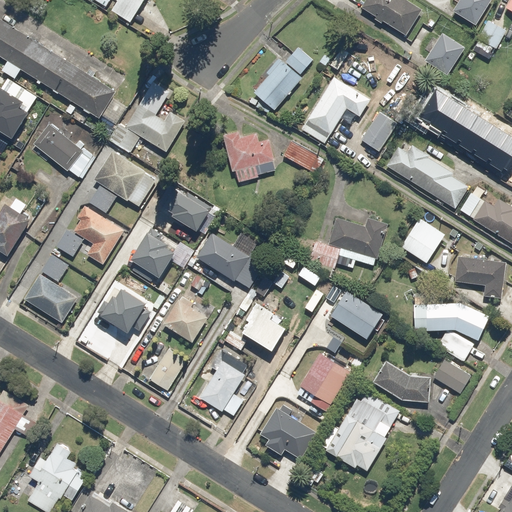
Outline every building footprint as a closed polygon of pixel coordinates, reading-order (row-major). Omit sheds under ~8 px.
[(119,0),(113,11),(131,22),(144,0),(119,0)] [(400,0),(366,0),(362,7),(405,33),(418,11),(400,0)] [(460,0),(454,12),(475,25),(490,0),(460,0)] [(0,19),(0,51),(102,115),(117,93),(0,19)] [(496,48),(505,29),(488,21),(479,39),(496,48)] [(427,61),(447,73),(463,48),(443,36),(427,61)] [(358,53),(344,45),(331,65),(344,74),(358,53)] [(298,48),(287,61),(301,73),(312,61),(298,48)] [(254,92),(275,110),(303,79),(282,61),(254,92)] [(335,77),(308,118),(331,133),(347,109),(360,116),(371,100),(357,91),(335,77)] [(150,144),(165,153),(180,131),(179,131),(185,121),(170,112),(164,121),(157,117),(172,94),(154,83),(126,128),(151,144),(150,144)] [(0,127),(13,137),(30,111),(22,106),(26,100),(4,85),(0,91),(0,127)] [(511,137),(436,90),(420,116),(509,171),(511,165),(511,137)] [(364,142),(380,152),(398,123),(382,113),(364,142)] [(52,121),(34,142),(67,171),(85,150),(52,121)] [(257,133),(242,137),(240,131),(224,135),(233,171),(275,161),(269,140),(259,142),(257,133)] [(292,139),(283,155),(311,171),(320,155),(292,139)] [(403,145),(389,166),(453,207),(467,187),(403,145)] [(113,150),(97,177),(129,196),(145,170),(113,150)] [(170,183),(159,200),(174,209),(172,212),(198,229),(211,208),(170,183)] [(511,211),(489,196),(474,218),(511,242),(511,211)] [(83,217),(76,227),(94,239),(86,252),(105,264),(128,227),(87,201),(78,214),(83,217)] [(0,214),(0,247),(8,253),(29,221),(6,205),(0,214)] [(388,224),(369,218),(367,227),(336,219),(329,245),(378,257),(382,241),(383,241),(388,224)] [(402,246),(426,262),(444,234),(420,219),(402,246)] [(151,228),(133,257),(138,260),(134,266),(154,278),(159,271),(162,273),(179,246),(151,228)] [(213,234),(198,258),(234,280),(249,256),(213,234)] [(97,280),(105,267),(77,250),(74,254),(57,244),(52,252),(97,280)] [(502,300),(503,286),(506,263),(458,257),(456,281),(487,284),(486,298),(502,300)] [(43,273),(29,296),(65,318),(79,295),(43,273)] [(104,298),(99,306),(129,325),(145,300),(123,287),(119,293),(115,291),(109,301),(104,298)] [(383,315),(346,292),(331,317),(369,339),(383,315)] [(180,300),(164,323),(194,343),(209,320),(180,300)] [(479,341),(490,316),(460,304),(414,304),(415,331),(452,330),(479,341)] [(257,311),(244,334),(272,351),(286,327),(257,311)] [(473,348),(457,339),(449,353),(464,363),(473,348)] [(330,405),(351,372),(321,353),(300,385),(330,405)] [(447,359),(435,377),(459,393),(471,375),(447,359)] [(385,360),(372,382),(402,399),(427,401),(430,378),(412,376),(385,360)] [(222,361),(199,397),(224,413),(247,377),(222,361)] [(362,392),(328,449),(366,471),(399,414),(362,392)] [(0,393),(0,452),(26,408),(1,393),(0,393)] [(316,431),(275,408),(258,438),(298,461),(316,431)] [(84,479),(74,473),(78,468),(67,460),(71,451),(58,445),(51,461),(43,457),(33,476),(43,482),(30,501),(47,511),(48,511),(62,492),(74,498),(84,479)] [(76,511),(132,511),(92,487),(76,511)] [(511,511),(511,498),(503,511),(511,511)]
